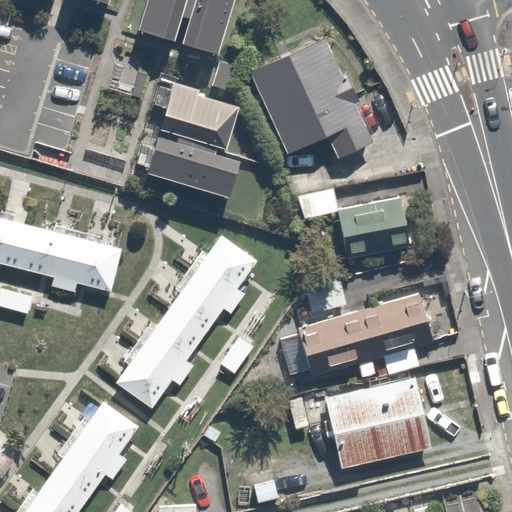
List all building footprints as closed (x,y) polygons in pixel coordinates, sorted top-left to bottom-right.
[(141,0),(134,25),(170,37),(178,12),(184,15),(177,40),(214,51),(229,0),(141,0)] [(317,137),(327,156),(363,139),(310,26),(234,62),(279,155),(317,137)] [(233,64),(217,59),(209,84),(225,89),(233,64)] [(124,136),(133,101),(122,98),(126,83),(106,78),(101,95),(86,91),(78,125),(124,136)] [(153,132),(142,169),(225,194),(235,157),(211,150),(213,142),(221,145),(234,102),(194,90),(195,86),(169,78),(155,125),(174,131),(172,138),(153,132)] [(332,205),(328,187),(297,194),(302,213),(332,205)] [(374,233),(376,243),(406,236),(396,192),(329,207),(340,251),(361,246),(359,237),(374,233)] [(118,244),(0,214),(0,259),(53,272),(49,287),(69,292),(72,279),(107,287),(118,244)] [(180,352),(215,302),(227,310),(241,289),(230,281),(247,256),(213,232),(109,380),(144,404),(164,374),(176,382),(191,360),(180,352)] [(299,285),(305,310),(344,301),(338,275),(299,285)] [(416,361),(410,342),(428,336),(414,286),(292,322),(307,372),(376,352),(383,372),(416,361)] [(255,344),(237,331),(215,362),(233,375),(255,344)] [(365,378),(366,385),(319,396),(335,465),(424,444),(409,379),(406,369),(384,374),(365,378)] [(73,511),(69,509),(97,468),(113,478),(128,456),(113,445),(128,423),(94,399),(15,511),(73,511)] [(317,484),(308,454),(244,473),(252,503),(317,484)] [(132,511),(134,510),(117,500),(109,511),(132,511)] [(196,511),(197,502),(154,501),(153,511),(196,511)]
